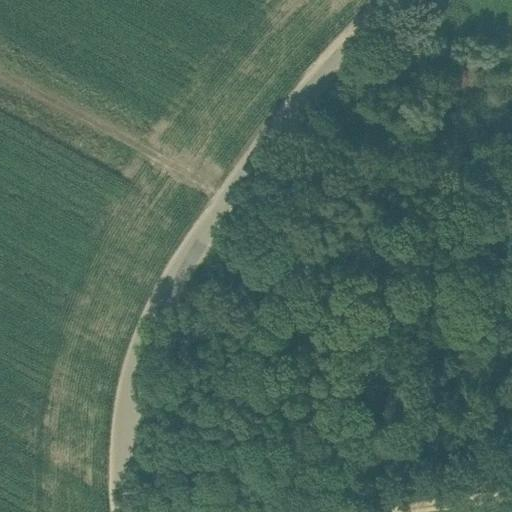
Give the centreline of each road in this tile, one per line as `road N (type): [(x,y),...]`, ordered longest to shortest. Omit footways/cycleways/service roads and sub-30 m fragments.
road 1 (unclassified): [(128,511),(127,405),(159,293),(275,126),(396,0)]
road 2 (track): [(225,199),(0,69)]
road 3 (track): [(332,511),(511,488)]
